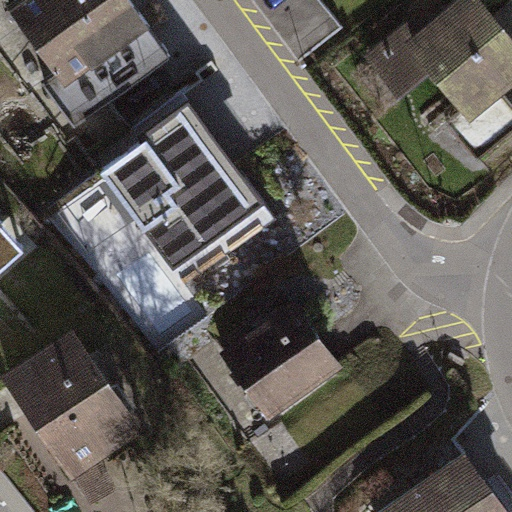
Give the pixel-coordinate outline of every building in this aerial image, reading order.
[(138,0),(16,0),(10,5),(59,71),(48,80),(80,123),(176,52),(138,0)] [(414,14),(369,57),(405,97),(434,69),(466,109),(452,120),(482,159),(511,134),(511,93),(509,90),(511,88),(511,28),(488,0),(453,0),(423,26),(414,14)] [(214,102),(145,154),(197,223),(265,171),(214,102)] [(0,210),(0,271),(30,244),(0,210)] [(299,295),(222,350),(270,416),(347,364),(299,295)] [(77,321),(2,372),(76,477),(79,475),(95,501),(119,486),(104,457),(150,427),(77,321)] [(511,511),(511,502),(470,445),(381,511),(511,511)]
